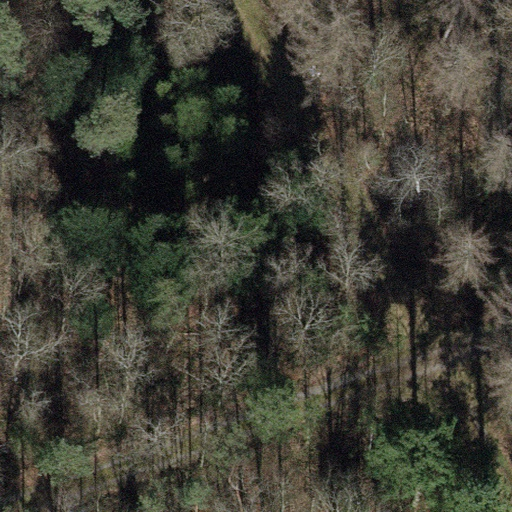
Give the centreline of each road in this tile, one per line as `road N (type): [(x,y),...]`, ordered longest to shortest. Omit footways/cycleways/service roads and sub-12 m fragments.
road 1 (track): [(437,362),(2,511)]
road 2 (track): [(246,0),(437,362)]
road 3 (track): [(511,504),(437,362)]
